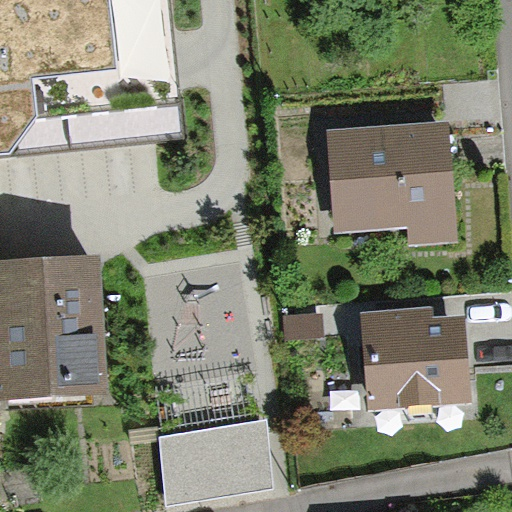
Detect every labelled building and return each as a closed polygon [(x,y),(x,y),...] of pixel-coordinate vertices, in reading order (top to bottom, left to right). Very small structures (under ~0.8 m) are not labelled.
[(0,0),(0,159),(179,139),(163,0),(0,0)] [(446,235),(437,125),(325,134),(332,222),(408,216),(409,238),(446,235)] [(101,255),(0,262),(0,398),(110,391),(101,255)] [(511,313),(477,316),(481,372),(511,369),(511,313)] [(363,324),(371,410),(457,402),(449,316),(363,324)] [(266,419),(162,438),(167,506),(271,489),(266,419)]
